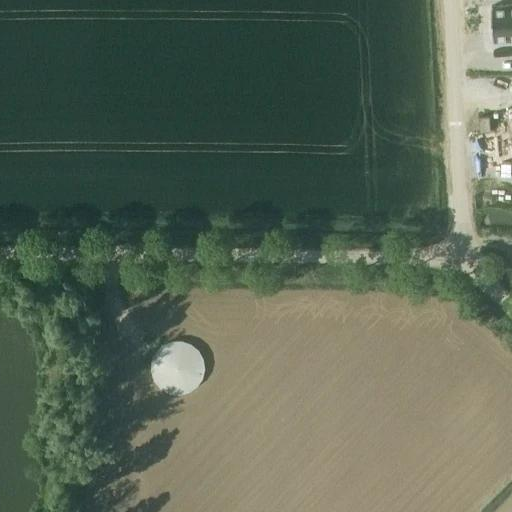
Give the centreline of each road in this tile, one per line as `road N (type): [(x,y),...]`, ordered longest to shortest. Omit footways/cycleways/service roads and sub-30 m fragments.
road 1 (unclassified): [(460,252),(0,253)]
road 2 (unclassified): [(460,252),(449,0)]
